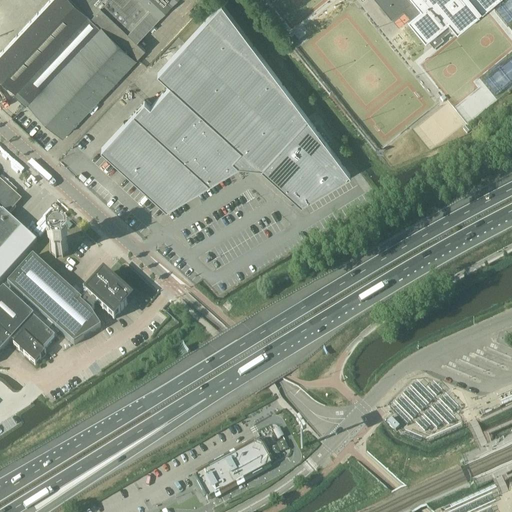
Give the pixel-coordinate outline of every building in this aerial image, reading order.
[(50,0),(0,53),(0,75),(16,90),(88,13),(74,0),(50,0)] [(74,0),(88,13),(96,20),(96,19),(137,57),(145,48),(128,32),(151,8),(160,16),(174,0),(74,0)] [(142,94),(99,143),(118,160),(120,158),(130,167),(128,169),(166,202),(181,192),(180,190),(192,182),(193,184),(224,166),(222,163),(238,153),(258,155),(271,166),(269,168),(283,180),(285,178),(294,186),(292,188),(300,195),(348,164),(219,0),(212,0),(154,67),(167,78),(148,100),(142,94)] [(375,0),(391,19),(403,9),(434,47),(444,39),(442,37),(445,34),(445,35),(452,29),(448,25),(451,22),(432,0),(375,0)] [(442,37),(444,39),(495,0),(432,0),(451,22),(448,25),(452,29),(445,35),(445,34),(442,37)] [(28,102),(63,135),(136,58),(101,25),(28,102)] [(0,284),(37,244),(7,217),(16,207),(12,204),(18,197),(0,181),(0,284)] [(49,246),(49,256),(56,261),(64,260),(69,254),(69,245),(62,240),(54,241),(49,246)] [(127,304),(129,303),(129,297),(127,296),(104,275),(87,294),(87,295),(84,299),(82,301),(33,257),(7,285),(48,321),(53,326),(74,345),(101,328),(91,312),(98,305),(114,319),(128,305),(127,304)] [(4,288),(0,293),(0,355),(13,341),(15,343),(14,345),(36,365),(47,353),(44,350),(56,337),(49,331),(53,326),(48,321),(44,325),(43,326),(33,317),(34,316),(4,288)] [(411,387),(428,405),(434,399),(417,381),(411,387)] [(428,388),(436,397),(442,391),(434,382),(428,388)] [(403,395),(421,413),(427,407),(409,389),(403,395)] [(440,400),(453,413),(459,408),(446,394),(440,400)] [(396,402),(413,420),(419,414),(401,396),(396,402)] [(432,408),(449,426),(455,420),(438,402),(432,408)] [(391,408),(408,426),(411,422),(394,405),(391,408)] [(424,415),(437,429),(443,423),(430,410),(424,415)] [(391,418),(387,423),(396,431),(400,427),(391,418)] [(417,424),(426,433),(431,427),(423,418),(417,424)] [(462,429),(460,425),(426,440),(428,444),(462,429)] [(420,442),(422,438),(405,431),(403,435),(420,442)] [(260,441),(195,477),(208,500),(215,496),(216,499),(220,496),(219,494),(236,485),(238,487),(244,483),(243,481),(273,465),(260,441)] [(495,485),(444,508),(445,511),(496,489),(495,485)] [(472,511),(495,501),(492,494),(451,511),(472,511)]
